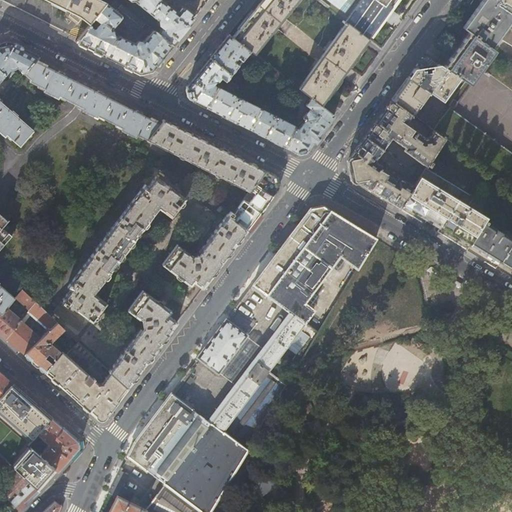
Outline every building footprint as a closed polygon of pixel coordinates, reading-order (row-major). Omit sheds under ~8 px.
[(106,3),(107,2),(102,0),(51,0),(70,9),(69,11),(78,18),(77,20),(81,15),(90,23),(95,17),(106,3)] [(137,0),(159,18),(160,22),(163,25),(157,32),(172,45),(194,18),(181,4),(176,10),(164,0),(137,0)] [(297,0),(262,0),(232,37),(254,54),(297,0)] [(318,0),(343,20),(368,38),(384,15),(395,0),(318,0)] [(511,8),(497,0),(482,0),(463,27),(469,32),(490,47),(498,37),(508,23),(511,18),(511,8)] [(511,0),(497,0),(511,8),(511,0)] [(141,25),(145,22),(122,2),(119,7),(141,25)] [(134,38),(132,41),(115,33),(113,34),(109,31),(108,24),(110,24),(117,15),(117,12),(106,3),(95,17),(99,21),(95,27),(92,28),(89,25),(76,41),(109,58),(112,60),(139,73),(152,71),(172,45),(157,32),(152,28),(143,39),(140,37),(137,37),(134,38)] [(342,21),(345,24),(298,88),(301,91),(304,93),(310,98),(320,105),(331,89),(358,52),(368,38),(343,20),(342,21)] [(511,25),(508,23),(498,37),(511,45),(511,25)] [(495,50),(490,47),(469,32),(451,57),(445,53),(438,63),(441,64),(459,76),(465,80),(471,83),(495,50)] [(261,64),(263,62),(254,54),(232,37),(229,35),(220,46),(210,58),(231,75),(247,54),(261,64)] [(11,43),(0,45),(0,100),(0,101),(2,98),(0,96),(0,79),(6,73),(10,75),(14,70),(11,68),(14,67),(16,65),(25,73),(36,59),(38,56),(22,48),(11,43)] [(225,82),(231,75),(210,58),(197,75),(187,87),(190,99),(198,103),(206,107),(216,88),(213,85),(214,83),(216,83),(220,78),(225,82)] [(142,114),(142,113),(136,110),(135,111),(120,104),(103,95),(104,94),(98,90),(97,92),(64,75),(65,74),(59,71),(58,72),(54,70),(46,66),(46,65),(36,59),(25,73),(30,79),(29,81),(44,88),(44,90),(44,91),(58,98),(59,96),(83,108),(82,110),(97,118),(98,116),(107,120),(121,127),(121,128),(121,130),(136,138),(137,134),(147,139),(160,122),(151,117),(149,119),(145,116),(142,114)] [(280,79),(282,76),(263,62),(261,64),(280,79)] [(442,99),(459,76),(441,64),(416,68),(414,69),(408,78),(426,89),(442,99)] [(299,93),(301,91),(298,88),(282,76),(280,79),(299,93)] [(426,89),(408,78),(407,78),(399,89),(391,100),(411,114),(426,89)] [(454,106),(471,83),(465,80),(449,103),(454,106)] [(14,84),(12,82),(6,89),(8,91),(13,86),(14,84)] [(250,129),(260,108),(217,87),(216,88),(206,107),(228,118),(250,129)] [(304,93),(301,91),(299,93),(291,104),(294,106),(304,93)] [(296,121),(301,125),(298,129),(294,127),(284,147),(293,151),(295,152),(308,149),(318,136),(334,116),(320,105),(310,98),(305,104),(309,108),(300,120),(297,118),(296,121)] [(14,110),(12,111),(0,101),(0,100),(0,131),(6,137),(8,135),(21,146),(35,131),(18,116),(19,114),(14,110)] [(411,114),(391,100),(378,118),(365,137),(382,149),(390,137),(404,146),(402,149),(425,165),(443,137),(432,129),(428,135),(424,136),(405,123),(411,114)] [(432,129),(443,137),(511,183),(511,150),(454,107),(448,104),(432,129)] [(294,127),(295,125),(260,108),(250,129),(265,137),(277,143),(284,147),(294,127)] [(256,183),(264,170),(238,157),(211,144),(185,131),(163,119),(160,122),(147,139),(250,191),(256,183)] [(361,132),(349,148),(353,151),(365,135),(361,132)] [(382,149),(365,137),(354,151),(348,160),(352,180),(368,189),(399,208),(413,185),(396,175),(395,178),(382,171),(385,167),(374,160),(382,149)] [(415,163),(411,169),(420,175),(424,168),(415,163)] [(424,168),(420,175),(416,181),(413,185),(399,208),(424,224),(429,217),(441,225),(437,232),(449,239),(466,250),(486,219),(493,208),(474,196),(468,205),(441,189),(447,180),(425,166),(424,168)] [(420,175),(411,169),(407,175),(416,181),(420,175)] [(278,188),(275,176),(264,170),(256,183),(273,195),(276,191),(278,188)] [(149,186),(146,184),(68,286),(71,289),(63,298),(65,300),(63,302),(67,305),(69,303),(93,321),(107,302),(95,292),(99,287),(160,208),(172,217),(186,199),(156,176),(149,186)] [(273,195),(256,183),(250,191),(236,211),(232,218),(247,230),(253,222),(260,212),(273,195)] [(197,254),(192,255),(177,244),(162,264),(190,285),(193,281),(202,289),(207,282),(225,259),(238,241),(247,230),(232,218),(236,211),(229,206),(227,208),(231,211),(226,217),(197,254)] [(265,294),(292,314),(302,321),(311,309),(303,302),(339,255),(357,269),(377,240),(372,236),(360,229),(350,223),(343,218),(322,206),(310,208),(250,287),(263,297),(265,294)] [(7,221),(0,215),(0,312),(1,314),(12,301),(14,298),(0,285),(0,248),(14,233),(5,224),(7,221)] [(488,221),(486,219),(466,250),(478,257),(496,268),(511,241),(511,238),(487,223),(488,221)] [(255,224),(253,222),(247,230),(249,232),(255,224)] [(511,241),(496,268),(503,272),(511,277),(511,241)] [(29,309),(35,302),(21,289),(15,297),(29,309)] [(141,320),(142,326),(109,370),(110,372),(127,388),(136,377),(156,350),(172,329),(177,322),(168,314),(171,311),(143,289),(127,309),(141,320)] [(18,306),(12,301),(1,314),(0,315),(0,332),(5,338),(16,324),(21,319),(13,312),(18,306)] [(57,322),(35,302),(29,309),(21,319),(16,324),(5,338),(14,345),(24,354),(41,338),(24,323),(32,313),(49,329),(57,322)] [(78,320),(57,306),(52,314),(73,327),(78,320)] [(318,333),(302,321),(292,314),(266,348),(264,350),(226,320),(219,329),(198,356),(238,386),(212,421),(172,391),(134,441),(127,455),(164,483),(143,509),(129,502),(134,492),(122,486),(128,474),(122,471),(120,470),(109,492),(117,496),(110,511),(109,511),(207,511),(287,382),(268,367),(286,344),(286,342),(295,330),(306,338),(294,358),(299,362),(318,333)] [(63,328),(57,322),(49,329),(41,338),(24,354),(35,363),(45,372),(52,364),(45,357),(44,357),(48,353),(56,359),(62,353),(52,345),(52,341),(61,332),(65,336),(68,333),(63,328)] [(75,339),(78,336),(66,325),(63,328),(68,333),(75,339)] [(98,369),(102,365),(78,342),(74,346),(98,369)] [(83,359),(78,365),(67,355),(66,356),(62,353),(56,359),(52,364),(45,372),(73,397),(97,418),(105,417),(127,388),(110,372),(102,382),(98,382),(94,378),(95,377),(94,376),(92,377),(83,369),(88,363),(83,359)] [(0,397),(12,383),(0,373),(0,397)] [(37,435),(52,418),(33,402),(12,383),(0,397),(0,402),(1,404),(0,404),(0,412),(32,441),(37,435)] [(65,430),(52,418),(37,435),(48,444),(47,446),(43,451),(38,446),(37,447),(31,443),(29,445),(31,447),(53,467),(58,471),(65,464),(70,458),(78,449),(78,441),(65,430)] [(35,487),(53,467),(31,447),(13,467),(35,487)] [(20,511),(40,492),(35,487),(13,467),(0,455),(0,464),(1,466),(7,471),(5,474),(6,476),(3,478),(10,485),(3,492),(10,499),(10,501),(20,511)] [(246,495),(237,511),(252,511),(258,501),(262,504),(266,500),(263,496),(280,485),(272,474),(255,485),(246,495)] [(56,511),(60,505),(54,501),(42,511),(56,511)]
